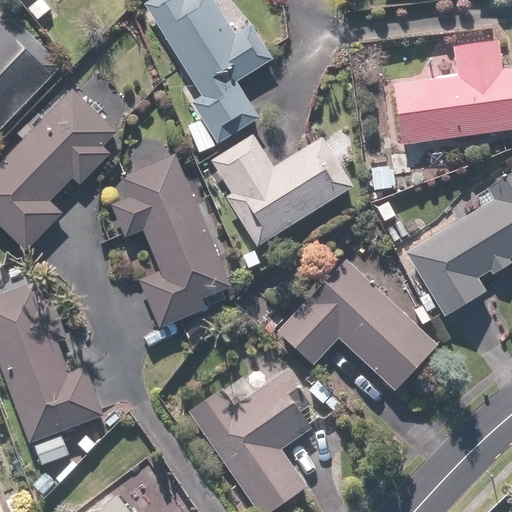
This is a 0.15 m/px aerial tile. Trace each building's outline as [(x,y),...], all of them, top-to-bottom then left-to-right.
[(152,0),(151,1),(206,92),(197,98),(207,115),(187,126),(204,153),(223,142),(266,115),(245,80),(281,58),(257,20),(241,30),(223,0),(152,0)] [(0,143),(73,71),(22,19),(0,17),(0,143)] [(461,73),(399,79),(407,143),(511,131),(511,67),(510,68),(507,37),(457,43),(461,73)] [(125,127),(78,86),(0,170),(0,215),(35,248),(69,212),(57,201),(79,177),(85,183),(115,151),(109,145),(125,127)] [(281,165),(260,130),(211,160),(263,245),(360,185),(329,135),(281,165)] [(240,286),(182,152),(125,176),(134,196),(120,202),(134,235),(149,229),(166,269),(147,278),(167,325),(214,305),(211,299),(240,286)] [(511,176),(496,186),(503,197),(414,250),(452,314),(492,290),(484,277),(497,269),(499,273),(511,265),(511,176)] [(446,350),(356,255),(283,325),(320,364),(347,339),(399,394),(446,350)] [(44,280),(0,296),(0,344),(36,442),(66,431),(110,415),(92,367),(77,372),(65,341),(76,337),(60,296),(51,299),(44,280)] [(227,388),(196,409),(265,511),(275,511),(315,485),(291,449),(322,427),(310,408),(318,403),(295,368),(239,406),(227,388)] [(74,452),(66,431),(36,442),(44,464),(74,452)] [(15,511),(0,470),(0,511),(15,511)] [(115,500),(110,493),(82,511),(140,511),(126,492),(115,500)]
